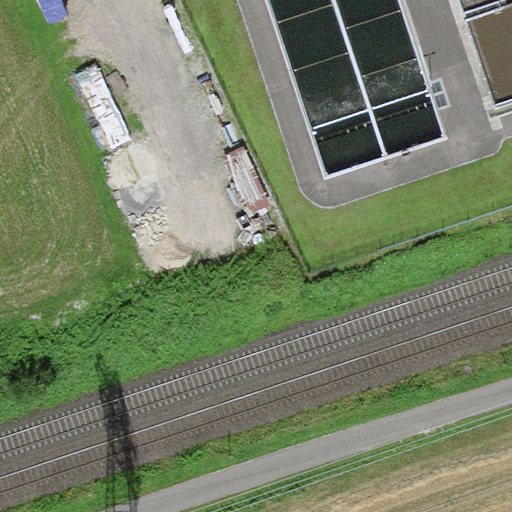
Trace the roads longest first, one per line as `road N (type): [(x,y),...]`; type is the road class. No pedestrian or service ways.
road 1 (unclassified): [(170,511),(511,396)]
road 2 (track): [(142,0),(195,108)]
